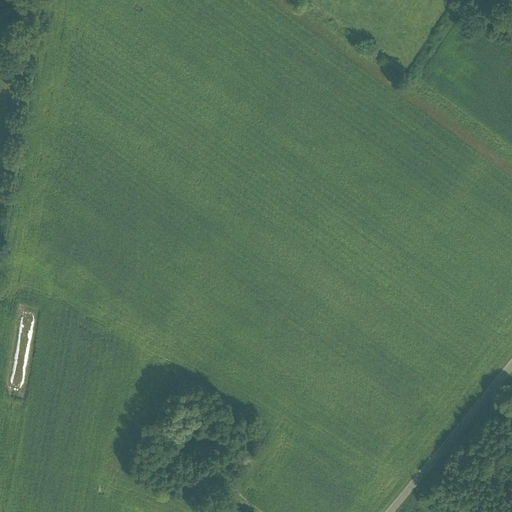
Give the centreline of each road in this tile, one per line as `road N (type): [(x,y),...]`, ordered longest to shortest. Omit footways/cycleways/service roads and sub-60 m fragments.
road 1 (unclassified): [(0,197),(34,0)]
road 2 (unclassified): [(392,511),(511,367)]
